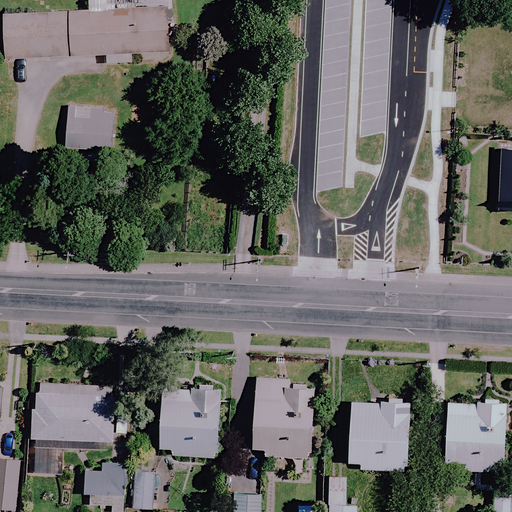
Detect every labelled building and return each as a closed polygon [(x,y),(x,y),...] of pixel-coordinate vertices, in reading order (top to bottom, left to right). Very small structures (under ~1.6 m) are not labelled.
[(110,55),(111,64),(135,63),(135,54),(169,52),(167,7),(2,15),(4,60),(51,57),(52,74),(100,71),(99,55),(110,55)] [(117,110),(71,107),(69,148),(115,150),(117,110)] [(511,151),(503,151),(499,209),(511,210),(511,151)] [(117,394),(35,392),(33,438),(37,438),(36,474),(69,475),(70,450),(98,450),(98,440),(116,441),(117,394)] [(211,399),(152,398),(150,449),(210,450),(211,399)] [(305,400),(245,399),(244,450),(303,452),(305,400)] [(408,408),(349,407),(348,458),(407,459),(408,408)] [(503,412),(444,410),(443,461),(502,463),(503,412)] [(21,459),(0,458),(0,508),(19,509),(21,459)] [(111,474),(92,473),(90,506),(112,507),(111,511),(127,511),(130,466),(111,465),(111,474)] [(155,511),(157,474),(137,473),(135,511),(155,511)] [(348,476),(332,475),(331,511),(358,511),(358,505),(348,505),(348,476)] [(511,511),(511,483),(496,483),(495,511),(511,511)] [(262,511),(263,496),(236,495),(235,511),(262,511)]
